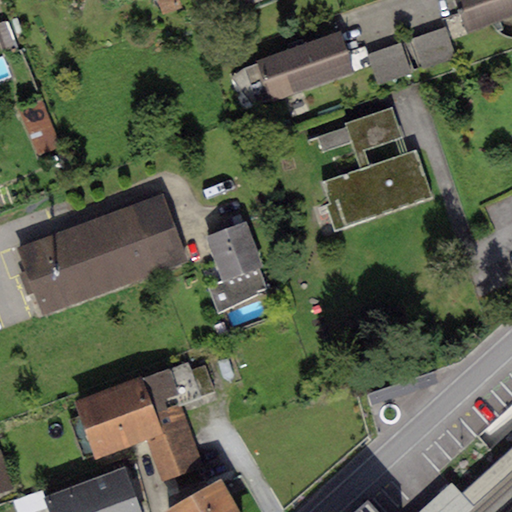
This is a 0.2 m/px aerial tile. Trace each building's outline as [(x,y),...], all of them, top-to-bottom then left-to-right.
[(178,0),(156,0),(162,15),(181,8),(178,0)] [(511,0),(454,0),(467,36),(511,19),(511,0)] [(7,22),(0,24),(0,47),(3,54),(17,49),(7,22)] [(445,30),(411,41),(421,73),(455,63),(445,30)] [(340,32),(257,61),(272,102),(355,73),(340,32)] [(400,44),(367,54),(377,86),(410,76),(400,44)] [(43,101),(18,111),(36,155),(61,146),(43,101)] [(391,107),(344,124),(355,155),(402,138),(391,107)] [(432,196),(416,150),(320,182),(335,228),(432,196)] [(161,199),(16,254),(42,322),(187,267),(161,199)] [(246,223),(206,237),(222,283),(210,287),(218,312),(256,294),(255,291),(266,286),(246,223)] [(188,361),(74,401),(95,460),(146,442),(160,482),(203,467),(180,401),(199,394),(191,370),(188,361)] [(206,365),(191,370),(199,394),(214,389),(206,365)] [(467,511),(511,472),(511,449),(462,495),(452,483),(450,485),(419,511),(467,511)] [(0,457),(0,493),(14,489),(4,456),(0,457)] [(139,511),(125,470),(47,497),(52,511),(139,511)] [(239,511),(221,481),(166,511),(239,511)]
